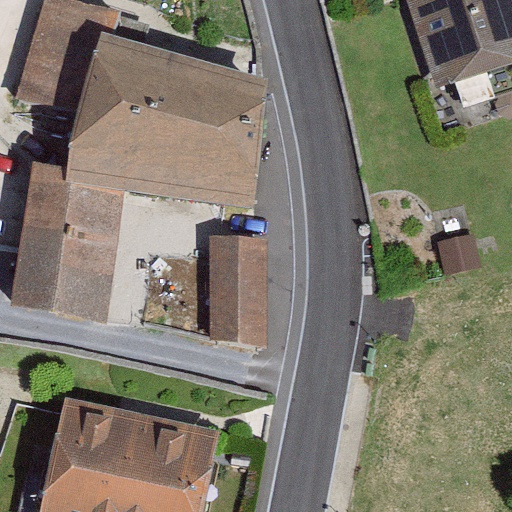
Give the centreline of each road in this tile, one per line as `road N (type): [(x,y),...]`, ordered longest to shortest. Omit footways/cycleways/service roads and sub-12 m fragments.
road 1 (tertiary): [(287,0),(335,217),(317,386)]
road 2 (residential): [(0,324),(317,386)]
road 3 (tertiary): [(317,386),(296,511)]
